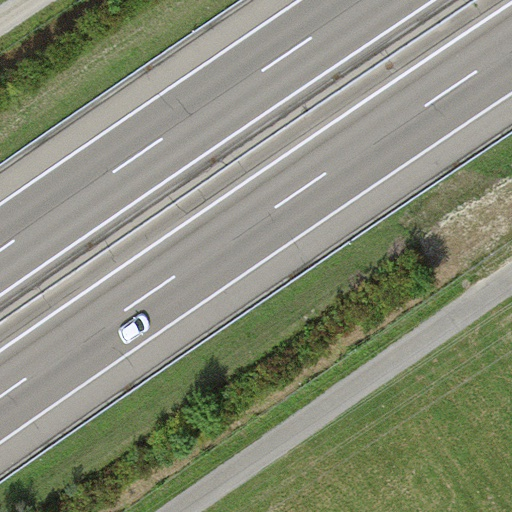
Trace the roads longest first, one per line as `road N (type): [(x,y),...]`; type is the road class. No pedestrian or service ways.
road 1 (motorway): [(0,400),(511,50)]
road 2 (motorway): [(372,0),(0,253)]
road 3 (track): [(196,511),(511,287)]
